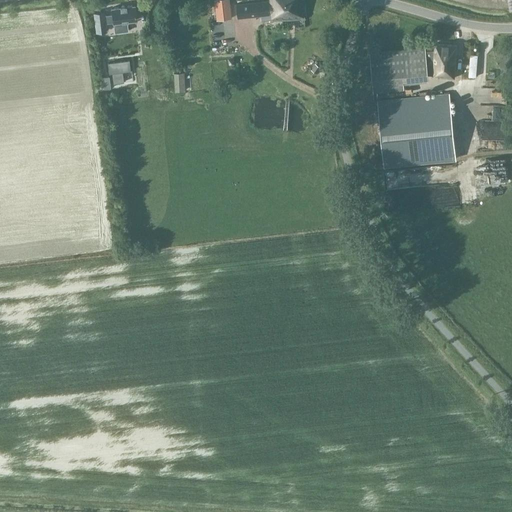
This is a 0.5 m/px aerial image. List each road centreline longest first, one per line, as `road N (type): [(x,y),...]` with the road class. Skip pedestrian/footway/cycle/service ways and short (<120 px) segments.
road 1 (unclassified): [(511,400),(392,267),(352,174),(343,92),(362,0)]
road 2 (unclassified): [(511,27),(461,24),(378,0)]
